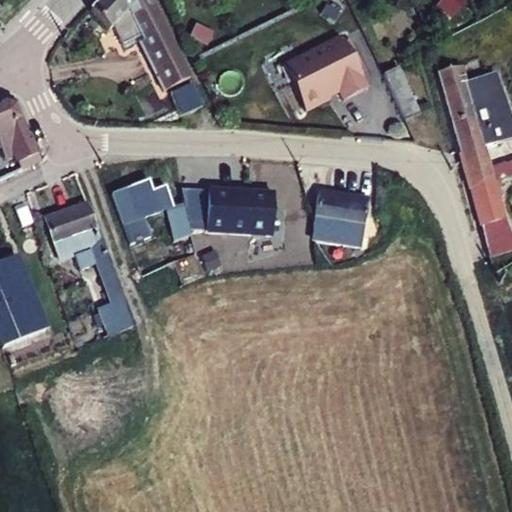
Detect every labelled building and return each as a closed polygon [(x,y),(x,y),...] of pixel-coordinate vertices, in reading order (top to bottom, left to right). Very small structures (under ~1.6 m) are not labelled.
[(131,0),(88,0),(71,20),(95,38),(99,33),(112,55),(126,47),(151,93),(179,78),(141,7),(131,0)] [(456,22),(464,0),(441,0),(436,14),(456,22)] [(365,89),(338,38),(281,68),(305,112),(329,99),(328,97),(338,92),(343,101),(365,89)] [(501,126),(476,63),(456,67),(452,52),(432,58),(451,138),(472,133),(501,126)] [(476,63),(501,126),(505,125),(489,60),(476,63)] [(392,64),(379,72),(402,116),(416,108),(392,64)] [(198,116),(187,94),(167,104),(178,126),(198,116)] [(3,98),(0,98),(0,145),(2,153),(22,141),(10,103),(3,98)] [(472,133),(451,138),(453,146),(474,141),(472,133)] [(2,153),(4,160),(24,149),(22,141),(2,153)] [(459,170),(500,144),(475,150),(474,141),(453,146),(459,170)] [(500,144),(459,170),(475,240),(495,233),(480,163),(511,155),(511,143),(511,142),(500,144)] [(144,186),(109,197),(126,245),(146,238),(139,219),(155,213),(165,210),(160,192),(147,197),(144,186)] [(314,186),(314,231),(331,250),(383,228),(370,203),(360,204),(362,187),(314,186)] [(205,194),(205,235),(271,235),(271,194),(205,194)] [(128,319),(81,200),(36,216),(51,257),(67,251),(70,260),(85,255),(106,307),(99,310),(106,328),(128,319)] [(171,272),(178,291),(201,281),(177,210),(167,214),(165,210),(155,213),(161,227),(167,225),(176,250),(134,266),(139,276),(163,268),(171,272)] [(0,333),(21,325),(34,355),(44,351),(8,256),(0,259),(0,333)] [(21,325),(0,333),(0,360),(2,367),(34,355),(21,325)]
